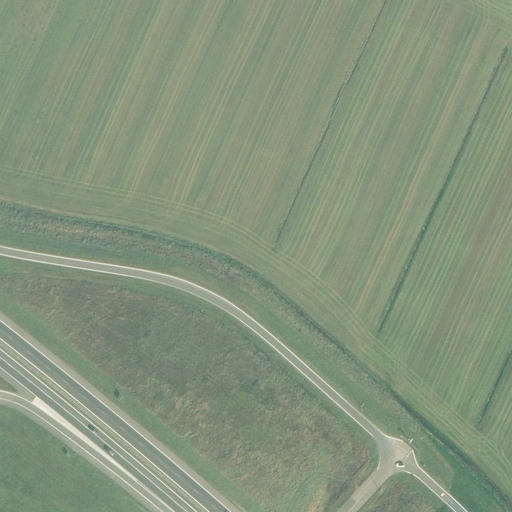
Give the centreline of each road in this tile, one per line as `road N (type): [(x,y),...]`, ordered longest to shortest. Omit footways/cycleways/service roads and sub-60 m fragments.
road 1 (motorway): [(396,456),(280,348),(202,295),(0,251)]
road 2 (motorway): [(218,511),(0,330)]
road 3 (motorway): [(0,359),(185,511)]
road 4 (motorway): [(0,395),(30,406),(182,511)]
